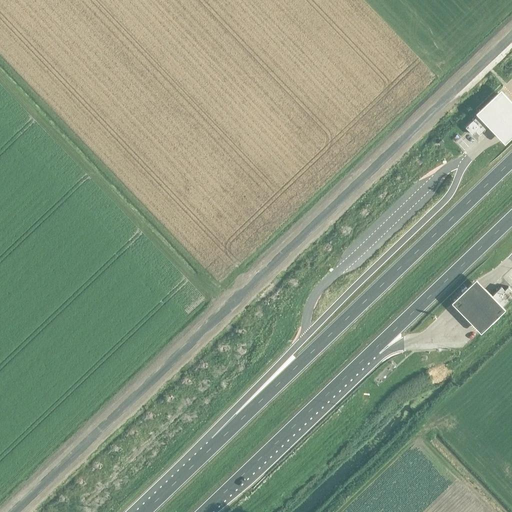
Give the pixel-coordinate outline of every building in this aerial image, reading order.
[(500,91),(476,114),(484,122),(493,131),(495,133),(496,134),(505,144),(511,137),(511,102),(509,100),(500,91)] [(480,113),(465,127),(472,135),(476,131),(479,135),(490,124),(480,113)] [(421,175),(395,192),(399,198),(425,182),(421,175)] [(394,222),(399,227),(416,209),(411,204),(394,222)] [(357,234),(349,242),(353,246),(361,239),(357,234)] [(476,281),(452,304),(460,312),(472,324),(481,334),(505,310),(487,292),(485,290),(476,281)] [(501,308),(511,297),(511,290),(508,287),(505,290),(501,287),(490,297),(501,308)]
